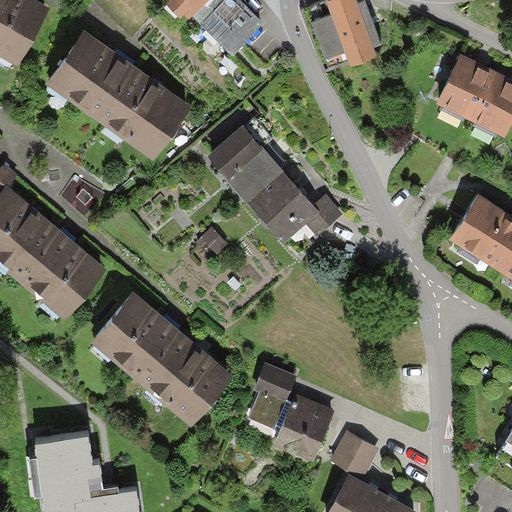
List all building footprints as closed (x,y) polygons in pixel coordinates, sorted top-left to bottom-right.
[(0,0),(0,55),(18,66),(52,7),(38,0),(0,0)] [(194,18),(232,56),(263,25),(238,0),(171,0),(167,5),(182,20),(186,16),(191,21),(194,18)] [(327,3),(301,13),(324,71),(348,62),(349,64),(376,54),(373,48),(383,44),(365,0),(359,2),(358,0),(328,0),(326,1),(327,3)] [(87,29),(46,82),(152,163),(193,110),(116,51),(87,29)] [(480,64),(461,55),(439,101),(506,134),(511,122),(511,79),(507,77),(480,64)] [(284,241),(304,224),(317,239),(343,216),(325,195),(315,203),(266,146),(273,140),(255,120),(246,128),(242,123),(208,153),(284,241)] [(0,265),(65,319),(108,266),(61,228),(4,182),(13,171),(4,164),(0,168),(0,265)] [(511,280),(511,213),(479,193),(448,240),(511,280)] [(212,226),(197,239),(205,247),(210,242),(217,250),(227,241),(212,226)] [(93,343),(191,427),(234,376),(177,328),(136,293),(93,343)] [(278,431),(273,445),(313,461),(329,422),(335,409),(291,391),(298,376),(265,362),(254,390),(259,392),(248,418),(278,431)] [(511,422),(497,447),(501,450),(511,456),(511,422)] [(62,511),(75,510),(75,511),(141,511),(138,488),(123,490),(122,482),(113,483),(105,485),(101,457),(95,458),(92,429),(35,436),(36,449),(28,450),(34,494),(43,493),(45,511),(62,511)] [(378,447),(347,430),(331,460),(362,477),(378,447)] [(511,456),(501,450),(488,469),(511,484),(511,456)] [(372,486),(349,474),(328,511),(418,511),(419,511),(392,497),(372,486)]
